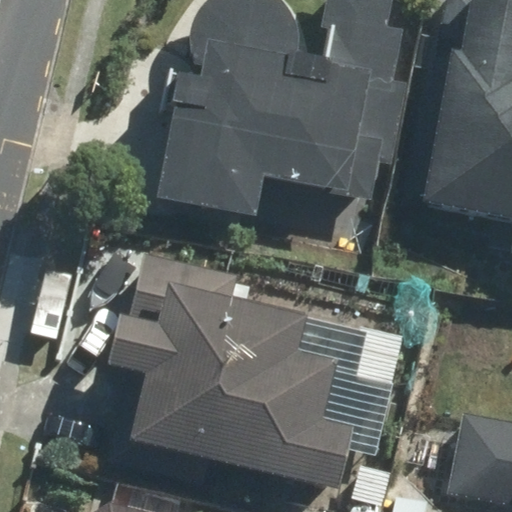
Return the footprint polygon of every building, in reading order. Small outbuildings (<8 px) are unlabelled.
[(328,0),(320,58),(291,53),(292,48),(292,44),(292,39),(291,34),(289,29),(288,25),(286,20),(283,16),(281,12),(278,8),(274,5),(270,2),(267,0),(207,0),(203,3),(199,6),(196,10),(193,14),(191,18),(188,22),(186,27),(185,31),(184,36),(157,208),(254,223),(260,182),(347,196),(359,117),(395,123),(410,32),(387,28),(391,0),(328,0)] [(511,0),(439,0),(398,207),(511,229),(511,241),(508,261),(511,261),(511,0)] [(150,474),(155,452),(339,493),(353,428),(324,422),(337,364),(301,356),(310,314),(236,297),(242,270),(140,247),(112,372),(128,376),(108,465),(150,474)] [(389,400),(400,343),(363,336),(353,393),(389,400)] [(511,511),(511,425),(459,417),(445,502),(511,511)]
